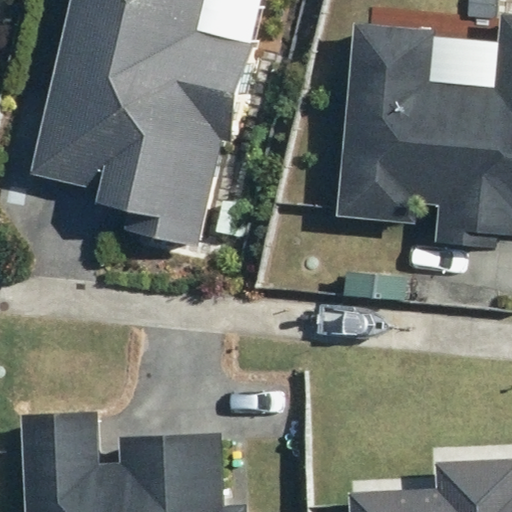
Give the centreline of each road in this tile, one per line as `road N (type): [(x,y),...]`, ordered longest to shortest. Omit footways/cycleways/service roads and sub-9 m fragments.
road 1 (residential): [(0,291),(257,315)]
road 2 (residential): [(313,323),(511,339)]
